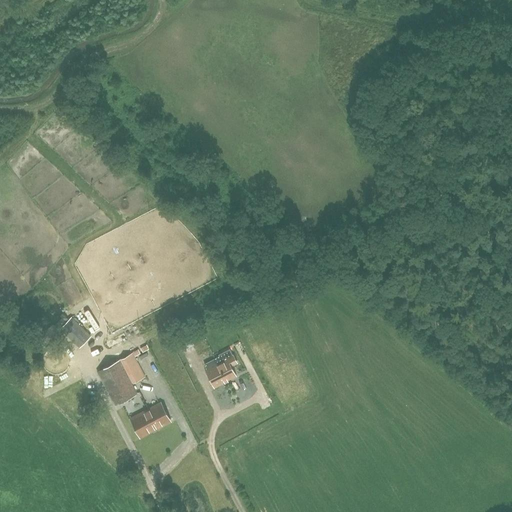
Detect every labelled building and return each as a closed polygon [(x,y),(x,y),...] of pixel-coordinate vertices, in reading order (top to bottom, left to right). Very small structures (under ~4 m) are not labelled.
[(71,305),(67,309),(75,316),(79,312),(71,305)] [(42,346),(60,328),(68,319),(63,314),(60,317),(62,318),(54,326),(53,325),(37,341),(42,346)] [(79,347),(90,336),(71,317),(68,319),(60,328),(79,347)] [(191,339),(181,345),(183,350),(194,345),(191,339)] [(146,377),(136,356),(134,353),(99,371),(98,371),(115,405),(137,394),(132,384),(146,377)] [(222,361),(220,356),(204,364),(207,369),(205,370),(214,388),(224,383),(224,382),(236,376),(231,366),(237,363),(233,355),(222,361)] [(71,390),(86,379),(83,374),(67,384),(71,390)] [(208,410),(213,408),(209,399),(205,401),(208,410)] [(141,437),(156,429),(171,422),(161,404),(131,419),(141,437)]
